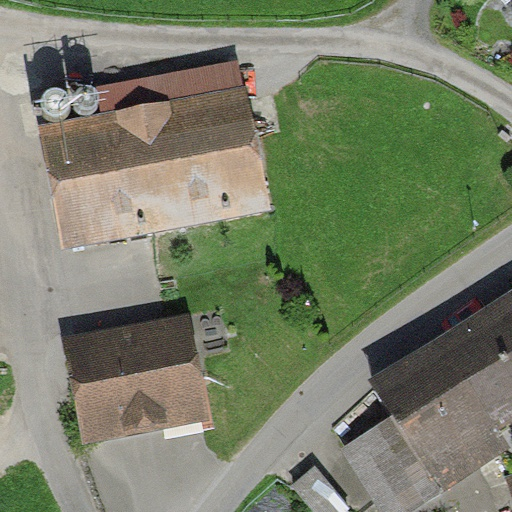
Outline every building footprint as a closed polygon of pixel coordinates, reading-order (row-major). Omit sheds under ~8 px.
[(78,252),(283,215),(262,98),(57,134),(78,252)] [(511,302),(384,383),(458,501),(511,466),(511,434),(510,432),(511,430),(511,302)] [(207,330),(88,348),(106,467),(226,448),(207,330)] [(410,430),(362,462),(395,511),(453,511),(462,506),(410,430)] [(317,468),(300,487),(327,511),(354,511),(360,506),(317,468)]
